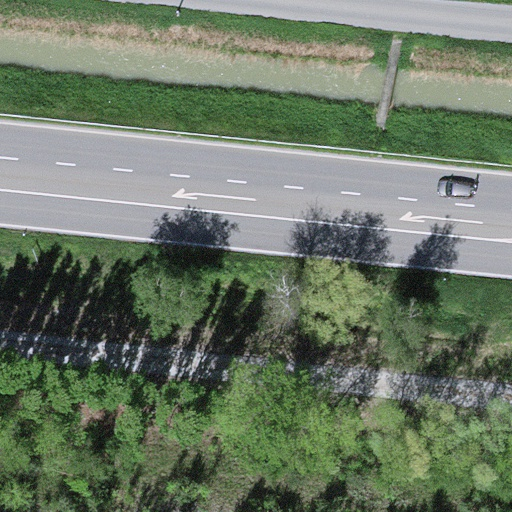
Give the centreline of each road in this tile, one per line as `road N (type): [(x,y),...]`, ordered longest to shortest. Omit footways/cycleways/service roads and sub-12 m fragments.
road 1 (primary): [(511,242),(0,187)]
road 2 (unclassified): [(511,30),(223,0)]
